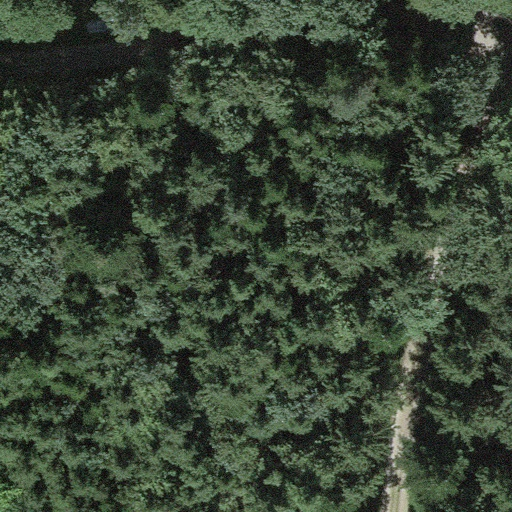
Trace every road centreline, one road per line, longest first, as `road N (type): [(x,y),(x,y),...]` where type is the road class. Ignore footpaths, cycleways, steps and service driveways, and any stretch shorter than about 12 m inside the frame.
road 1 (track): [(0,68),(321,28),(511,18)]
road 2 (track): [(407,511),(415,388),(511,42)]
